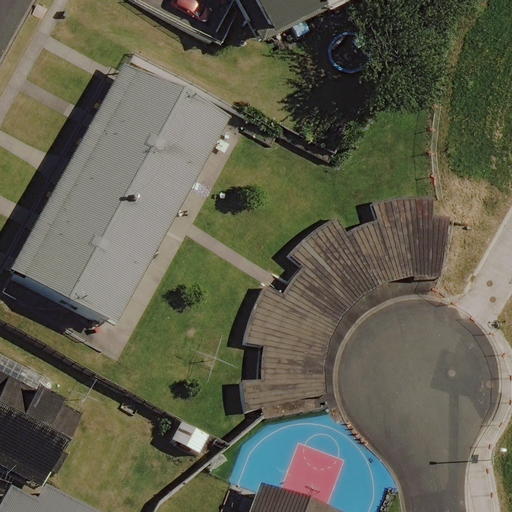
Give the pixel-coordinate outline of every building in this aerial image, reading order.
[(242,0),(257,37),(312,12),(316,0),(242,0)] [(118,71),(4,270),(102,326),(217,127),(118,71)] [(241,416),(317,397),(317,371),(324,341),(334,318),(355,297),(382,284),(407,278),(435,279),(443,222),(428,221),(429,201),(416,201),(406,201),(388,203),(371,208),(375,225),(363,228),(342,236),(333,222),(320,230),(312,235),(300,246),(288,258),(299,268),(293,277),(289,283),(276,301),(262,292),(256,300),(251,312),(246,326),(241,346),(259,350),(257,358),(257,366),(257,384),(236,385),(241,416)] [(68,420),(0,382),(0,475),(28,491),(68,420)] [(319,511),(253,488),(244,511),(319,511)] [(0,511),(75,511),(37,490),(28,505),(4,491),(0,498),(0,511)]
